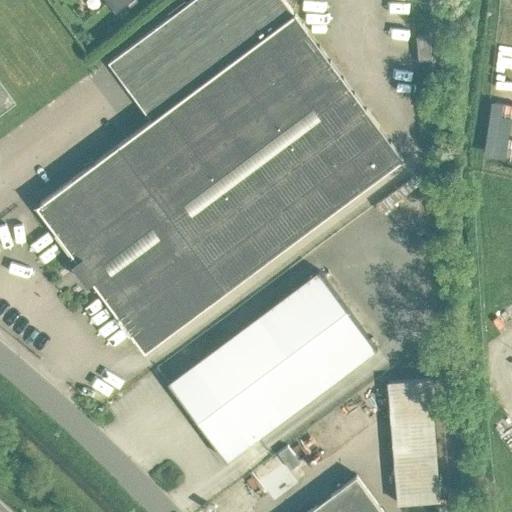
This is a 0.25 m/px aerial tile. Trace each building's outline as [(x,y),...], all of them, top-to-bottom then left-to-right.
[(72,261),(88,282),(92,278),(145,348),(402,157),(285,0),(189,0),(108,60),(151,118),(37,203),(77,257),(72,261)] [(106,0),(115,11),(129,0),(106,0)] [(169,380),(226,458),(376,346),(319,269),(169,380)] [(439,498),(430,377),(388,380),(398,501),(439,498)] [(300,461),(287,445),(277,452),(290,468),(300,461)] [(304,511),(385,511),(356,473),(304,511)]
